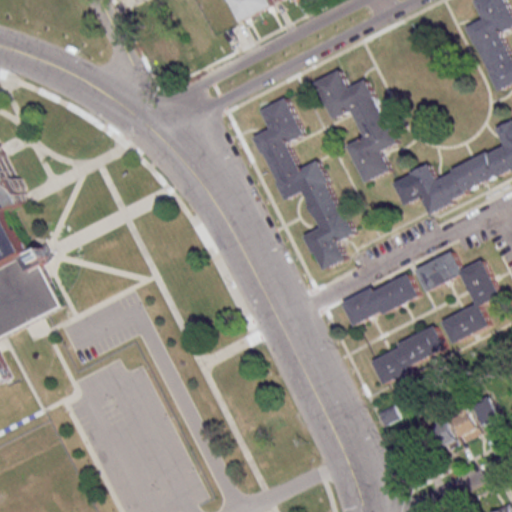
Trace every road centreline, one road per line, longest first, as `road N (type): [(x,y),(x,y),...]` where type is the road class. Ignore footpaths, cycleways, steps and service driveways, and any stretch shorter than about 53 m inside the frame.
road 1 (residential): [(363,511),(343,449),(226,221),(153,131)]
road 2 (residential): [(182,113),(222,104),(417,0)]
road 3 (residential): [(511,200),(278,318)]
road 4 (residential): [(362,0),(207,79),(182,113)]
road 5 (residential): [(153,131),(60,71),(0,51)]
road 6 (residential): [(93,0),(153,131)]
